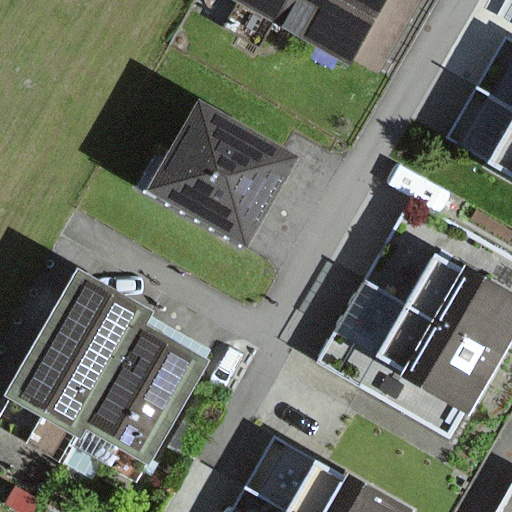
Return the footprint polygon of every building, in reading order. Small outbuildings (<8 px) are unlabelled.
[(232,0),(352,66),(354,62),(380,76),(422,0),(232,0)] [(511,108),(511,43),(505,39),(477,89),(511,108)] [(511,108),(477,89),(448,139),(511,174),(511,108)] [(248,251),(301,158),(201,101),(148,194),(248,251)] [(366,283),(498,357),(511,332),(511,257),(413,201),(366,283)] [(80,268),(6,397),(83,441),(89,431),(150,325),(157,312),(80,268)] [(498,357),(366,283),(318,367),(450,441),(498,357)] [(213,360),(150,325),(89,431),(152,467),(213,360)] [(284,511),(415,511),(416,511),(350,475),(346,481),(274,440),(245,490),(284,511)] [(511,511),(511,480),(494,511),(511,511)] [(284,511),(245,490),(232,511),(284,511)]
